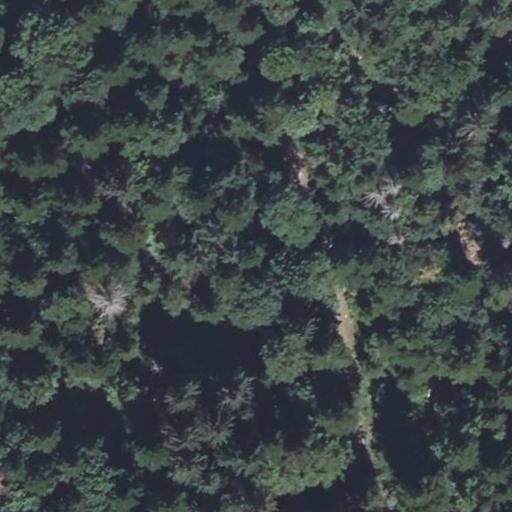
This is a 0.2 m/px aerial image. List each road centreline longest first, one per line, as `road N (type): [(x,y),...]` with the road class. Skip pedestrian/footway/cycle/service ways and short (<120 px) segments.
road 1 (track): [(297,0),(285,97),(294,154),(323,223),(379,511)]
road 2 (track): [(511,240),(459,219),(436,187),(395,154),(332,80),(300,0)]
road 3 (track): [(311,0),(355,21),(379,66),(403,87),(436,96),(483,87),(511,64)]
road 4 (track): [(242,511),(369,446)]
